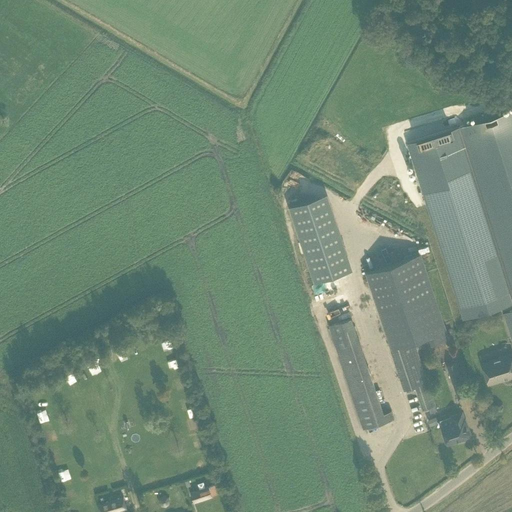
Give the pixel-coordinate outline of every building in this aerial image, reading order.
[(511,109),(407,142),(437,237),(463,319),(511,303),(511,309),(503,313),(509,331),(511,330),(511,109)] [(330,191),(290,203),(313,281),(353,269),(330,191)] [(449,337),(420,253),(365,272),(391,348),(413,340),(416,340),(418,347),(449,337)] [(312,284),(313,294),(322,292),(321,283),(312,284)] [(124,352),(112,356),(116,367),(127,363),(124,352)] [(511,353),(481,363),(485,374),(488,384),(511,376),(511,353)] [(92,362),(82,366),(85,376),(96,372),(92,362)] [(446,365),(454,388),(464,385),(456,362),(446,365)] [(435,405),(427,381),(415,385),(423,409),(428,407),(435,405)] [(180,399),(182,408),(192,406),(189,397),(180,399)] [(394,418),(391,410),(383,413),(379,402),(357,410),(363,428),(394,418)] [(440,427),(446,444),(457,440),(456,440),(461,438),(461,440),(470,436),(464,418),(461,412),(451,416),(453,422),(440,427)] [(194,443),(197,454),(206,452),(203,441),(194,443)] [(207,459),(198,457),(196,466),(205,468),(207,459)] [(208,487),(191,493),(194,502),(211,496),(218,494),(215,485),(208,487)] [(99,506),(100,511),(113,511),(126,508),(124,499),(99,506)]
